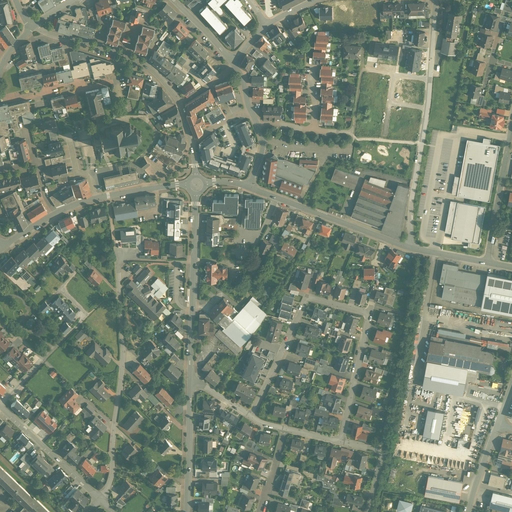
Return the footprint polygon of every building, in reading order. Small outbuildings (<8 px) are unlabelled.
[(39,0),(37,1),(44,11),(55,4),(54,3),(58,0),(39,0)] [(107,0),(99,0),(99,1),(95,3),(97,10),(99,14),(105,12),(104,11),(110,9),(109,6),(107,0)] [(244,12),(242,9),(239,7),(240,7),(237,4),(235,2),(235,1),(233,0),(224,0),(223,1),(223,2),(226,5),(227,4),(229,6),(228,7),(231,10),(232,9),(234,11),(233,12),(235,15),(237,14),(239,16),(238,17),(240,20),(242,19),(245,22),(249,19),(251,16),(247,11),(245,13),(244,12)] [(278,0),(283,10),(302,0),(278,0)] [(511,1),(508,0),(505,0),(503,9),(511,11),(511,1)] [(0,2),(0,20),(0,23),(3,23),(12,20),(7,1),(0,2)] [(173,10),(166,4),(166,3),(158,11),(167,19),(168,21),(170,18),(176,13),(173,10)] [(416,3),(408,3),(408,11),(408,14),(409,14),(417,14),(416,3)] [(420,3),(417,3),(416,3),(417,14),(425,14),(425,10),(425,3),(420,3)] [(392,4),(383,4),(384,11),(384,14),(392,14),(392,4)] [(400,4),(392,4),(392,14),(400,14),(400,11),(400,4)] [(215,15),(213,13),(212,13),(210,10),(208,7),(208,8),(205,5),(201,8),(199,10),(199,11),(201,14),(203,13),(205,15),(203,16),(206,19),(207,18),(209,20),(208,21),(211,24),(212,23),(214,25),(213,26),(216,30),(218,29),(220,32),(225,28),(227,26),(223,21),(221,23),(220,21),(217,18),(215,16),(215,15)] [(75,16),(65,13),(60,16),(60,18),(58,18),(54,29),(75,35),(76,33),(79,23),(82,14),(80,9),(80,7),(75,9),(74,9),(76,14),(75,16)] [(85,7),(80,9),(82,14),(79,23),(85,25),(88,16),(85,7)] [(364,9),(364,23),(376,23),(376,8),(364,9)] [(140,11),(132,9),(128,22),(132,23),(133,21),(137,22),(140,11)] [(357,22),(357,10),(353,10),(350,10),(345,10),(338,10),(339,22),(339,24),(346,23),(346,22),(357,22)] [(450,12),(449,20),(448,20),(447,31),(447,32),(444,52),(453,53),(459,14),(450,12)] [(499,17),(488,14),(485,25),(496,28),(499,20),(499,17)] [(301,16),(290,21),(292,26),(294,31),(295,30),(299,29),(299,30),(301,30),(302,29),(303,28),(302,27),(305,26),(301,16)] [(511,17),(505,16),(504,22),(503,26),(509,27),(511,22),(511,17)] [(125,21),(112,18),(110,26),(110,25),(105,42),(116,45),(121,29),(123,30),(125,21)] [(167,19),(163,23),(167,26),(173,21),(170,18),(168,21),(167,19)] [(179,22),(172,30),(181,38),(188,31),(179,22)] [(85,25),(79,23),(76,33),(92,38),(95,28),(85,25)] [(15,39),(5,25),(0,29),(0,33),(8,44),(15,39)] [(142,25),(139,34),(138,33),(133,50),(145,54),(150,37),(151,38),(154,29),(142,25)] [(283,33),(277,26),(273,29),(273,28),(270,30),(270,31),(269,33),(277,43),(281,40),(282,40),(285,38),(282,34),(283,33)] [(292,26),(287,30),(293,37),(298,33),(295,30),(294,31),(292,26)] [(235,27),(228,34),(224,37),(225,37),(227,39),(226,40),(230,45),(231,44),(233,46),(233,47),(236,44),(237,44),(244,37),(241,33),(239,34),(237,32),(239,31),(235,27)] [(424,32),(415,31),(414,42),(423,44),(424,32)] [(8,44),(0,33),(0,47),(1,49),(8,44)] [(488,35),(483,33),(480,44),(489,46),(492,36),(488,35)] [(269,43),(262,36),(260,39),(256,43),(263,49),(266,53),(269,49),(266,46),(268,43),(269,43)] [(208,52),(195,39),(188,47),(191,51),(190,52),(196,58),(197,56),(201,59),(208,52)] [(172,46),(163,40),(156,51),(164,58),(171,47),(172,46)] [(30,42),(19,47),(22,58),(23,58),(30,56),(33,55),(34,55),(33,55),(30,43),(30,42)] [(398,46),(375,42),(373,55),(396,59),(398,46)] [(61,46),(49,49),(48,43),(37,46),(38,50),(40,56),(42,64),(53,62),(53,60),(58,59),(59,66),(69,64),(67,56),(64,57),(61,46)] [(361,46),(344,45),(343,57),(360,58),(361,46)] [(171,47),(164,58),(169,61),(172,56),(176,50),(171,47)] [(408,49),(405,68),(419,70),(422,51),(411,49),(408,48),(408,49)] [(258,58),(262,53),(256,49),(253,54),(258,58)] [(105,60),(85,54),(78,56),(77,51),(73,50),(69,51),(73,68),(75,77),(79,76),(79,75),(86,74),(94,78),(104,75),(104,72),(112,70),(114,67),(113,62),(105,60)] [(156,51),(154,50),(149,60),(158,66),(164,58),(156,51)] [(479,52),(478,52),(476,60),(483,62),(485,54),(479,52)] [(255,59),(246,54),(240,64),(241,65),(241,66),(248,70),(255,59)] [(185,59),(180,55),(177,60),(174,64),(178,67),(180,65),(181,66),(186,60),(185,59)] [(30,56),(23,58),(24,59),(26,64),(19,67),(20,68),(32,65),(31,61),(32,60),(30,56)] [(169,61),(164,58),(158,66),(167,73),(173,65),(169,61)] [(23,59),(17,62),(19,67),(26,64),(24,59),(23,59)] [(275,66),(267,59),(261,66),(269,73),(275,66)] [(476,60),(475,60),(472,71),(481,74),(485,62),(483,62),(476,60)] [(204,65),(203,65),(199,69),(200,69),(197,72),(206,81),(209,77),(210,77),(212,75),(215,71),(207,62),(204,65)] [(178,67),(174,64),(173,65),(167,73),(166,75),(167,74),(175,81),(175,82),(176,81),(178,83),(178,84),(185,74),(177,68),(178,67)] [(188,71),(181,66),(180,65),(178,67),(177,68),(185,74),(188,71)] [(70,69),(55,72),(58,82),(58,83),(73,79),(72,77),(74,77),(75,77),(73,68),(71,68),(70,69)] [(511,77),(511,70),(502,68),(501,72),(499,77),(500,77),(511,81),(511,77)] [(41,72),(18,77),(21,88),(43,83),(42,75),(41,72)] [(55,72),(42,75),(43,83),(44,84),(49,83),(49,84),(58,82),(55,72)] [(135,75),(127,73),(125,83),(130,84),(127,97),(137,99),(140,86),(141,86),(143,76),(142,76),(143,73),(136,72),(135,75)] [(156,81),(148,74),(144,92),(157,94),(159,85),(156,81)] [(263,76),(252,76),(252,85),(263,85),(263,76)] [(229,80),(219,84),(215,86),(218,94),(223,92),(233,89),(232,86),(231,86),(229,80)] [(190,81),(181,88),(186,95),(195,89),(190,81)] [(480,86),(471,84),(468,94),(477,97),(478,94),(480,89),(480,86)] [(107,87),(98,89),(100,97),(103,97),(104,101),(110,100),(107,87)] [(259,88),(253,87),(253,98),(263,98),(263,90),(259,90),(259,88)] [(172,101),(162,88),(158,96),(159,98),(157,99),(159,101),(154,103),(158,110),(171,103),(172,101)] [(98,89),(85,92),(91,115),(103,112),(100,97),(98,89)] [(209,89),(200,95),(206,105),(215,99),(214,97),(213,95),(209,89)] [(233,89),(223,92),(226,100),(229,99),(231,103),(235,102),(234,97),(235,97),(233,89)] [(503,91),(500,91),(500,92),(498,101),(508,103),(510,93),(503,91)] [(223,92),(218,94),(219,96),(214,97),(215,99),(217,103),(226,100),(223,92)] [(75,94),(63,97),(66,109),(73,107),(73,109),(79,108),(77,101),(75,94)] [(478,94),(477,97),(475,104),(481,105),(484,95),(480,94),(478,94)] [(63,95),(50,98),(53,109),(61,107),(62,112),(57,113),(58,118),(68,116),(66,109),(63,97),(63,95)] [(200,95),(186,104),(185,104),(185,106),(188,114),(197,110),(206,105),(200,95)] [(30,110),(27,100),(18,103),(21,115),(24,123),(29,122),(32,120),(31,119),(34,116),(29,110),(30,110)] [(7,103),(0,104),(0,119),(6,118),(11,117),(8,105),(7,103)] [(18,103),(8,105),(11,117),(16,116),(21,115),(18,103)] [(175,105),(161,113),(165,121),(163,122),(165,125),(182,124),(180,117),(178,112),(175,105)] [(219,106),(209,112),(216,122),(225,116),(219,106)] [(282,107),(263,106),(263,112),(264,112),(264,117),(267,118),(280,118),(280,113),(281,113),(282,107)] [(414,134),(418,110),(404,108),(400,132),(403,132),(402,135),(412,136),(412,134),(414,134)] [(491,110),(481,108),(479,116),(489,118),(491,110)] [(188,114),(187,115),(195,137),(203,132),(201,127),(199,122),(201,122),(204,120),(202,116),(200,116),(197,110),(188,114)] [(504,116),(492,114),(490,125),(501,127),(504,116)] [(16,120),(7,122),(6,118),(0,119),(0,134),(8,133),(19,130),(16,120)] [(48,130),(50,140),(51,140),(57,139),(54,128),(56,128),(54,119),(43,122),(45,131),(48,130)] [(244,146),(255,141),(246,119),(234,124),(244,146)] [(105,129),(104,129),(104,130),(105,130),(106,134),(102,134),(102,133),(100,133),(101,134),(100,135),(100,134),(99,134),(98,133),(97,132),(97,133),(95,133),(94,133),(95,134),(94,135),(93,134),(93,135),(93,136),(93,137),(92,137),(92,138),(91,138),(91,139),(93,139),(93,144),(92,144),(92,146),(94,145),(94,146),(94,147),(96,147),(96,146),(100,145),(101,152),(109,150),(109,151),(110,151),(110,150),(113,150),(114,150),(114,151),(115,151),(115,150),(116,155),(124,153),(124,154),(125,154),(125,155),(130,154),(129,153),(130,153),(131,153),(130,152),(133,152),(133,148),(133,147),(135,144),(136,144),(136,143),(135,143),(134,141),(137,140),(137,141),(138,141),(138,140),(140,137),(141,137),(141,136),(140,136),(139,132),(141,132),(140,131),(139,131),(136,129),(136,128),(135,128),(135,129),(132,130),(132,127),(133,127),(133,126),(132,126),(130,124),(130,123),(129,123),(128,124),(126,125),(126,124),(125,125),(125,124),(121,125),(120,125),(120,124),(119,124),(119,126),(111,127),(111,126),(110,126),(110,127),(110,128),(109,128),(106,129),(106,128),(105,128),(105,129)] [(202,165),(220,170),(224,158),(214,155),(212,147),(221,141),(215,132),(198,143),(202,165)] [(0,134),(0,149),(3,149),(7,148),(15,146),(14,142),(11,143),(9,138),(8,133),(0,134)] [(162,151),(157,157),(167,165),(166,167),(168,169),(170,167),(176,161),(180,155),(186,142),(184,141),(184,135),(179,133),(179,134),(177,135),(177,137),(177,138),(177,139),(165,134),(160,145),(157,142),(155,145),(162,151)] [(483,142),(467,139),(460,177),(455,176),(451,194),(457,195),(489,201),(500,145),(490,143),(490,139),(484,137),(483,142)] [(25,139),(14,142),(15,146),(7,148),(10,158),(18,156),(18,159),(29,157),(25,139)] [(54,154),(60,152),(62,152),(60,141),(58,141),(52,143),(48,144),(51,154),(54,154)] [(162,151),(155,145),(150,152),(157,157),(162,151)] [(245,178),(253,154),(243,151),(239,163),(224,158),(220,170),(245,178)] [(55,157),(50,158),(52,163),(61,161),(62,161),(61,155),(55,157)] [(275,155),(265,162),(262,178),(272,180),(274,180),(277,159),(275,155)] [(149,164),(144,158),(138,163),(143,169),(149,164)] [(299,164),(284,158),(284,159),(278,158),(277,159),(274,180),(272,180),(272,182),(271,184),(272,184),(279,186),(283,177),(303,184),(304,183),(307,184),(316,170),(316,166),(317,166),(317,163),(318,160),(299,159),(299,162),(299,164)] [(52,166),(51,167),(53,178),(57,177),(58,182),(67,180),(66,174),(68,174),(65,163),(61,164),(52,166)] [(358,177),(335,168),(331,180),(354,188),(358,177)] [(136,171),(103,178),(106,190),(114,189),(113,186),(118,185),(118,188),(138,183),(136,171)] [(18,173),(10,175),(13,187),(21,185),(20,178),(18,173)] [(36,174),(22,177),(24,184),(25,190),(39,186),(36,174)] [(10,175),(3,177),(1,178),(1,177),(0,177),(0,189),(1,190),(1,188),(4,187),(4,189),(5,189),(4,187),(8,187),(8,188),(13,187),(10,175)] [(303,184),(283,177),(279,186),(279,188),(299,195),(303,184)] [(386,181),(370,177),(368,180),(384,186),(386,181)] [(75,179),(69,181),(73,191),(73,190),(75,197),(80,195),(81,198),(91,195),(86,179),(85,179),(85,178),(82,179),(82,180),(76,182),(75,179)] [(368,180),(364,179),(351,216),(385,229),(384,231),(400,238),(400,237),(409,186),(398,183),(396,191),(384,186),(368,180)] [(75,197),(68,185),(58,190),(58,192),(64,203),(75,197)] [(23,207),(15,191),(12,192),(17,202),(19,206),(28,224),(32,221),(27,212),(26,212),(23,207)] [(28,224),(19,206),(17,206),(16,203),(17,202),(12,192),(0,197),(0,198),(2,203),(0,203),(0,204),(1,207),(3,205),(7,214),(8,216),(10,215),(11,215),(12,218),(18,230),(28,224)] [(64,203),(58,192),(49,196),(55,206),(64,203)] [(222,208),(221,211),(238,212),(238,204),(238,202),(239,194),(225,193),(224,200),(213,200),(213,208),(222,208)] [(154,194),(145,196),(147,206),(147,207),(150,207),(150,205),(155,204),(154,194)] [(145,196),(134,198),(135,203),(136,208),(147,206),(145,196)] [(245,215),(245,225),(260,225),(261,207),(264,207),(264,199),(249,199),(249,197),(246,197),(246,202),(245,204),(245,205),(248,205),(248,215),(245,215)] [(182,200),(163,199),(163,214),(169,215),(169,217),(179,218),(179,214),(182,214),(182,200)] [(485,207),(451,200),(445,232),(452,233),(450,238),(469,241),(467,247),(479,249),(480,243),(479,243),(485,207)] [(34,207),(27,212),(32,221),(47,212),(40,201),(33,205),(34,207)] [(31,202),(23,207),(26,212),(27,212),(34,207),(33,205),(31,202)] [(119,206),(113,207),(115,219),(137,215),(136,208),(135,203),(125,205),(119,206)] [(99,208),(94,209),(94,210),(89,211),(90,215),(89,215),(91,221),(96,220),(96,221),(101,220),(101,219),(106,218),(103,207),(99,208)] [(288,211),(278,207),(273,220),(283,224),(288,211)] [(221,214),(211,214),(211,217),(207,217),(207,230),(219,230),(219,223),(230,223),(230,218),(224,217),(221,214)] [(313,220),(303,216),(302,217),(297,215),(294,223),(304,227),(302,232),(308,234),(310,229),(313,220)] [(70,216),(64,219),(68,227),(74,224),(70,216)] [(86,216),(79,218),(81,226),(88,225),(86,216)] [(169,221),(166,221),(165,233),(168,233),(168,237),(174,237),(178,237),(178,234),(179,234),(179,229),(179,228),(179,226),(180,221),(179,221),(179,218),(169,217),(169,221)] [(64,219),(58,221),(62,230),(68,227),(64,219)] [(59,236),(51,228),(54,225),(54,224),(43,235),(44,235),(52,244),(59,236)] [(331,227),(322,224),(320,229),(319,231),(324,233),(323,234),(327,236),(328,234),(331,227)] [(134,229),(120,231),(121,241),(129,240),(135,240),(135,235),(134,229)] [(219,230),(207,230),(206,243),(219,243),(219,239),(219,230)] [(63,231),(61,233),(67,239),(70,237),(63,231)] [(355,236),(345,232),(342,241),(346,242),(344,248),(348,249),(350,244),(352,244),(352,245),(355,237),(355,236)] [(272,234),(268,242),(275,245),(278,237),(272,234)] [(52,244),(44,235),(39,240),(48,248),(52,244)] [(48,248),(39,240),(35,244),(41,250),(43,252),(48,248)] [(271,244),(263,240),(259,249),(266,253),(271,244)] [(35,244),(33,242),(29,246),(37,254),(41,250),(35,244)] [(294,248),(285,242),(284,243),(280,250),(280,251),(291,258),(293,255),(293,254),(294,252),(296,249),(294,248)] [(182,244),(170,243),(169,254),(182,255),(182,244)] [(374,249),(359,243),(355,252),(361,254),(359,258),(364,260),(366,255),(371,258),(374,249)] [(37,254),(29,246),(25,250),(31,257),(33,259),(37,254)] [(23,249),(19,253),(27,261),(31,257),(25,250),(23,249)] [(401,256),(391,250),(384,261),(394,268),(401,256)] [(27,261),(19,253),(13,258),(20,265),(22,266),(27,261)] [(11,255),(1,266),(10,275),(20,265),(13,258),(11,255)] [(61,257),(58,259),(55,262),(55,263),(51,267),(57,273),(58,272),(59,274),(63,270),(62,269),(67,264),(61,257)] [(77,264),(72,259),(67,264),(72,269),(77,264)] [(217,262),(208,262),(207,268),(206,268),(206,271),(208,271),(208,272),(206,272),(206,275),(207,275),(207,281),(216,281),(216,279),(217,279),(217,275),(218,275),(218,278),(221,278),(221,276),(227,277),(228,268),(225,268),(225,267),(221,266),(221,267),(219,267),(219,268),(217,268),(217,265),(216,264),(217,262)] [(458,265),(443,262),(439,281),(444,282),(444,283),(447,267),(447,268),(457,270),(458,265)] [(137,264),(132,270),(136,274),(142,268),(137,264)] [(457,270),(447,268),(447,267),(444,283),(441,298),(481,305),(487,276),(457,270)] [(131,290),(128,293),(130,296),(131,296),(148,312),(150,314),(149,315),(154,320),(161,312),(161,311),(166,307),(159,301),(158,302),(150,294),(148,293),(151,291),(148,286),(144,288),(140,284),(141,283),(142,284),(151,275),(150,274),(152,272),(148,268),(145,270),(145,269),(136,278),(139,281),(136,285),(131,280),(126,285),(131,290)] [(374,268),(364,268),(364,278),(374,277),(374,271),(374,268)] [(31,275),(26,270),(21,275),(26,280),(31,275)] [(93,270),(87,277),(95,284),(102,277),(93,270)] [(310,273),(301,270),(296,284),(296,285),(297,285),(306,288),(308,282),(309,279),(310,276),(310,273)] [(511,275),(487,271),(487,276),(481,305),(480,307),(511,313),(511,275)] [(157,277),(150,284),(154,288),(151,291),(158,298),(167,287),(157,277)] [(327,283),(318,280),(316,290),(324,293),(324,292),(327,283)] [(345,288),(337,285),(334,295),(343,298),(344,293),(345,288)] [(367,293),(358,290),(355,300),(359,301),(359,302),(364,303),(367,293)] [(385,290),(384,293),(377,291),(374,299),(385,303),(386,300),(392,302),(394,296),(391,295),(392,292),(385,290)] [(281,301),(293,304),(292,304),(294,297),(283,294),(281,301)] [(67,304),(59,297),(51,304),(55,308),(55,309),(58,312),(58,313),(67,304)] [(224,298),(210,312),(225,326),(238,312),(233,307),(224,298)] [(225,326),(222,329),(230,336),(240,346),(259,324),(266,314),(250,299),(244,306),(225,326)] [(280,308),(292,311),(291,311),(293,304),(281,301),(282,301),(280,308)] [(44,302),(39,307),(42,311),(48,305),(44,302)] [(69,308),(66,305),(67,305),(67,304),(58,313),(63,317),(67,321),(75,314),(72,311),(73,311),(70,308),(69,308)] [(327,311),(315,307),(312,316),(323,320),(327,311)] [(288,318),(289,318),(292,311),(280,308),(281,308),(279,315),(288,318)] [(387,314),(380,312),(377,320),(383,322),(383,324),(388,326),(391,316),(387,314)] [(176,315),(174,313),(174,314),(171,318),(178,325),(181,321),(181,320),(176,315)] [(209,317),(205,313),(199,313),(199,333),(213,333),(213,326),(214,323),(209,323),(209,319),(209,317)] [(358,319),(349,316),(346,323),(347,323),(345,329),(349,330),(353,332),(358,319)] [(178,325),(171,318),(167,322),(173,328),(175,328),(178,325)] [(281,322),(272,319),(269,331),(270,331),(269,334),(268,334),(267,338),(275,341),(276,337),(278,337),(279,333),(280,330),(281,326),(280,326),(281,322)] [(65,322),(60,328),(65,333),(70,327),(65,322)] [(319,328),(307,325),(304,334),(316,337),(317,333),(319,328)] [(438,332),(465,337),(466,333),(439,327),(438,332)] [(87,333),(82,328),(82,329),(80,331),(79,331),(75,336),(78,339),(82,334),(84,336),(87,333)] [(181,333),(183,331),(180,328),(175,333),(181,338),(184,335),(181,333)] [(242,348),(220,328),(214,334),(237,354),(242,348)] [(382,332),(377,330),(373,340),(377,341),(377,342),(379,342),(380,342),(383,343),(386,335),(387,333),(382,332)] [(168,333),(161,341),(163,343),(164,344),(166,346),(173,338),(168,333)] [(0,334),(0,350),(0,351),(8,342),(0,334)] [(343,335),(341,335),(337,348),(347,351),(351,338),(343,335)] [(173,338),(166,346),(168,349),(170,349),(172,351),(179,344),(173,338)] [(249,349),(254,342),(250,339),(245,347),(249,349)] [(480,349),(445,343),(445,339),(444,343),(440,363),(441,363),(482,371),(486,350),(480,349),(481,346),(480,346),(480,349)] [(431,340),(427,357),(427,358),(427,360),(436,362),(441,363),(440,363),(444,343),(431,340)] [(103,351),(94,342),(86,351),(90,355),(90,356),(93,353),(104,364),(107,362),(106,362),(109,359),(106,356),(107,355),(103,351)] [(150,342),(141,352),(145,356),(143,358),(146,361),(153,353),(155,355),(159,350),(157,348),(158,348),(157,348),(153,345),(153,344),(150,342)] [(310,346),(299,342),(296,351),(302,353),(302,354),(307,356),(310,346)] [(21,355),(13,346),(5,355),(13,363),(15,362),(21,355)] [(394,352),(382,348),(381,352),(385,354),(384,357),(391,360),(394,352)] [(381,352),(372,349),(368,359),(382,363),(384,357),(385,354),(381,352)] [(492,352),(486,350),(482,371),(488,372),(492,352)] [(269,351),(266,356),(268,357),(272,359),(275,353),(269,351)] [(215,352),(206,363),(211,366),(212,365),(219,356),(215,352)] [(254,352),(253,352),(242,375),(256,382),(261,372),(258,370),(260,367),(263,368),(268,357),(266,356),(260,354),(260,355),(254,352)] [(32,362),(23,353),(21,355),(15,362),(23,370),(32,362)] [(179,359),(173,353),(170,356),(177,362),(179,359)] [(337,360),(337,361),(335,368),(344,371),(347,363),(346,363),(348,358),(339,355),(337,360)] [(177,362),(170,356),(167,359),(171,363),(171,362),(174,365),(177,362)] [(326,360),(320,358),(319,362),(318,366),(323,367),(324,364),(325,364),(326,360)] [(312,364),(305,361),(304,365),(310,367),(309,369),(313,370),(314,365),(312,364)] [(171,363),(164,370),(173,379),(180,371),(174,365),(171,362),(171,363)] [(301,365),(289,362),(286,371),(298,375),(300,368),(301,365)] [(206,363),(202,368),(208,373),(205,376),(215,384),(221,377),(211,369),(212,368),(206,363)] [(151,375),(139,364),(133,370),(145,382),(151,375)] [(308,368),(302,366),(301,369),(300,368),(298,375),(301,376),(302,372),(306,374),(308,368)] [(374,372),(367,369),(364,378),(370,380),(373,379),(376,380),(379,373),(374,372)] [(346,378),(334,374),(332,380),(333,380),(331,388),(340,391),(343,382),(344,383),(346,378)] [(293,382),(282,378),(280,387),(290,390),(293,382)] [(109,394),(101,387),(102,386),(98,382),(97,383),(96,382),(93,385),(95,387),(92,390),(97,394),(96,395),(102,401),(109,394)] [(255,391),(238,382),(236,387),(238,388),(236,391),(241,394),(240,398),(249,403),(255,391)] [(137,384),(128,392),(135,399),(138,396),(142,400),(146,396),(147,395),(143,391),(144,390),(143,389),(137,384)] [(173,398),(162,386),(155,393),(167,404),(173,398)] [(70,387),(65,392),(64,393),(64,394),(59,399),(61,401),(61,403),(63,404),(65,404),(66,403),(69,406),(74,401),(72,400),(77,394),(70,387)] [(151,394),(145,387),(143,389),(144,390),(143,391),(147,395),(146,396),(147,397),(151,394)] [(373,389),(366,387),(366,389),(363,388),(360,396),(373,401),(376,391),(377,390),(373,389)] [(329,394),(327,394),(326,396),(324,402),(328,404),(327,408),(337,411),(339,404),(341,398),(329,394)] [(22,405),(16,399),(11,405),(17,411),(22,405)] [(289,405),(286,404),(285,408),(286,408),(285,410),(290,411),(293,400),(291,399),(289,405)] [(214,401),(204,400),(203,408),(208,409),(207,411),(210,411),(213,412),(214,406),(214,401)] [(69,406),(68,407),(73,412),(79,405),(74,401),(69,406)] [(162,406),(158,402),(153,406),(157,410),(162,406)] [(94,410),(87,404),(84,407),(91,413),(94,410)] [(22,405),(17,411),(24,417),(29,411),(26,408),(22,405)] [(285,408),(275,405),(274,408),(275,409),(274,414),(284,416),(285,410),(286,408),(285,408)] [(371,409),(359,405),(356,414),(361,416),(369,419),(370,413),(372,410),(371,409)] [(383,409),(373,406),(371,409),(372,410),(370,413),(381,417),(383,409)] [(306,411),(296,409),(294,418),(299,419),(299,418),(304,419),(306,411)] [(443,411),(428,409),(423,436),(438,438),(443,411)] [(136,411),(129,419),(124,424),(131,431),(138,423),(138,424),(139,423),(138,422),(142,418),(143,419),(143,418),(139,414),(136,411)] [(238,418),(229,412),(224,418),(234,424),(238,418)] [(172,421),(165,415),(158,422),(165,429),(165,428),(166,428),(167,428),(168,428),(169,427),(169,426),(168,425),(172,421)] [(327,415),(324,415),(322,423),(321,423),(321,425),(330,427),(330,425),(336,427),(338,418),(327,415)] [(106,426),(95,416),(89,422),(95,428),(90,434),(94,438),(99,433),(106,426)] [(42,423),(36,417),(31,423),(37,429),(42,423)] [(204,417),(200,417),(199,426),(208,427),(209,420),(209,418),(204,417)] [(42,423),(37,429),(44,435),(49,429),(42,423)] [(247,425),(244,423),(240,430),(239,430),(236,434),(241,437),(243,433),(248,436),(252,428),(247,425)] [(13,431),(6,424),(0,430),(0,433),(6,439),(13,431)] [(362,426),(353,424),(351,435),(359,437),(360,432),(361,428),(362,426)] [(65,437),(69,442),(75,436),(71,431),(65,437)] [(22,433),(16,439),(19,441),(14,446),(18,450),(23,445),(28,439),(22,433)] [(266,435),(260,434),(259,442),(268,444),(271,435),(267,434),(266,435)] [(166,439),(165,440),(161,435),(158,439),(162,443),(157,447),(164,454),(172,446),(166,439)] [(511,440),(503,438),(500,450),(504,451),(503,453),(506,453),(507,452),(511,452),(511,440)] [(212,439),(204,439),(204,450),(205,450),(205,452),(209,452),(209,450),(212,450),(212,439)] [(253,441),(248,439),(245,445),(251,447),(253,442),(253,441)] [(304,441),(292,439),(290,446),(298,448),(298,449),(302,450),(304,441)] [(75,446),(69,441),(66,445),(71,450),(75,446)] [(130,443),(127,446),(122,452),(129,459),(134,454),(135,454),(138,451),(133,446),(130,443)] [(326,446),(316,444),(314,453),(318,454),(320,454),(324,455),(326,446)] [(71,450),(66,445),(60,451),(73,464),(79,458),(71,450)] [(341,450),(332,448),(330,456),(330,457),(337,458),(339,459),(340,453),(341,450)] [(91,457),(95,460),(100,455),(96,451),(91,457)] [(511,457),(511,452),(507,452),(506,453),(503,453),(499,451),(497,458),(503,459),(511,461),(511,457)] [(367,455),(357,452),(355,460),(354,465),(364,467),(367,455)] [(257,456),(250,453),(247,459),(255,462),(253,465),(263,469),(265,463),(264,463),(266,458),(258,455),(257,456)] [(49,465),(38,454),(31,462),(42,472),(45,470),(47,472),(51,467),(49,465)] [(89,456),(78,465),(88,476),(95,470),(90,465),(94,461),(89,456)] [(337,458),(330,457),(330,456),(329,456),(327,464),(335,466),(337,458)] [(216,460),(204,459),(203,460),(202,460),(202,464),(203,464),(203,470),(216,470),(216,460)] [(0,480),(25,505),(28,508),(29,507),(34,511),(33,511),(49,511),(33,496),(32,497),(0,466),(0,480)] [(47,472),(46,473),(48,475),(54,469),(52,467),(47,472)] [(60,469),(47,481),(51,485),(55,481),(58,485),(61,482),(63,480),(65,482),(67,480),(65,478),(67,476),(60,469)] [(164,475),(159,470),(157,471),(156,470),(154,473),(163,482),(167,478),(164,475)] [(290,472),(285,470),(282,478),(290,481),(291,479),(293,479),(293,478),(298,479),(300,474),(296,473),(297,472),(291,470),(290,472)] [(163,482),(154,473),(151,476),(152,477),(151,479),(159,486),(163,482)] [(259,478),(251,474),(249,479),(248,479),(246,485),(255,488),(259,478)] [(491,474),(488,484),(502,488),(505,478),(491,474)] [(337,482),(318,475),(316,480),(321,481),(322,485),(322,487),(329,489),(328,490),(330,493),(334,493),(336,486),(337,482)] [(353,477),(345,475),(343,481),(351,483),(351,485),(359,487),(361,477),(353,475),(353,477)] [(463,481),(428,475),(424,494),(459,501),(463,481)] [(290,481),(282,478),(278,493),(285,495),(290,481)] [(133,488),(125,480),(117,489),(125,497),(133,488)] [(84,496),(76,489),(68,498),(71,500),(68,503),(74,509),(77,505),(79,508),(86,501),(87,500),(87,499),(85,496),(84,496)] [(511,495),(493,491),(489,506),(511,511),(511,495)] [(175,493),(168,493),(168,507),(178,507),(178,493),(175,493)] [(254,498),(245,494),(243,500),(240,505),(249,508),(252,502),(254,498)] [(362,497),(348,494),(345,502),(350,503),(350,505),(351,506),(353,507),(354,506),(355,505),(360,506),(362,504),(363,499),(362,497)] [(409,511),(412,502),(400,499),(397,509),(403,511),(402,511),(405,511),(408,511),(409,511)] [(309,502),(301,500),(299,506),(302,507),(307,509),(309,502)] [(205,502),(199,502),(199,511),(209,511),(209,502),(205,502)] [(289,507),(278,503),(276,510),(275,511),(289,511),(290,509),(291,507),(289,507)]
